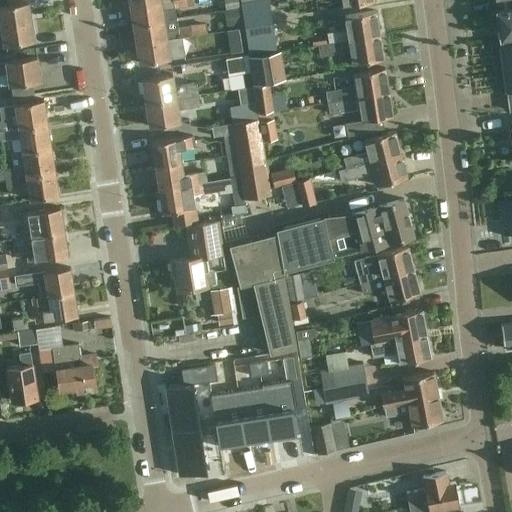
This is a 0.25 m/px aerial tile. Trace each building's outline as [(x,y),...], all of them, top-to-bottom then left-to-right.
[(185,0),(157,0),(129,4),(132,24),(162,19),(160,10),(187,6),(185,0)] [(237,0),(223,0),(225,9),(239,7),(237,0)] [(269,0),(239,0),(240,8),(242,23),(244,23),(272,19),(269,0)] [(0,25),(31,20),(28,1),(0,5),(0,25)] [(500,38),(511,36),(511,6),(496,9),(500,38)] [(240,8),(225,10),(228,26),(242,23),(240,8)] [(313,45),(317,44),(380,34),(376,10),(344,15),(347,29),(327,32),(328,36),(311,38),(313,45)] [(190,25),(177,27),(175,17),(162,19),(132,24),(135,42),(191,34),(190,25)] [(248,53),(276,49),(272,19),(244,23),(248,53)] [(0,33),(2,33),(3,44),(34,39),(31,20),(0,25),(0,33)] [(319,56),(350,51),(352,62),(383,57),(380,34),(317,44),(319,56)] [(181,35),(135,42),(138,62),(168,57),(184,55),(181,35)] [(511,44),(501,46),(508,95),(511,95),(511,97),(511,44)] [(285,79),(280,50),(248,55),(250,71),(252,84),(285,79)] [(248,54),(225,57),(227,75),(242,73),(250,71),(248,55),(248,54)] [(10,86),(40,81),(36,56),(6,61),(0,61),(0,73),(8,73),(10,86)] [(326,101),(389,91),(385,67),(353,72),(355,85),(325,90),(326,101)] [(144,101),(197,94),(195,81),(172,85),(171,73),(140,78),(144,101)] [(242,73),(227,75),(229,89),(237,88),(244,87),(242,73)] [(252,85),(257,113),(273,110),(269,82),(252,85)] [(384,127),(382,116),(393,114),(389,91),(326,101),(328,112),(339,110),(359,107),(361,118),(345,121),(347,136),(384,127)] [(197,94),(144,101),(148,125),(178,120),(176,108),(198,104),(197,94)] [(0,130),(47,123),(43,99),(15,103),(17,117),(0,119),(0,130)] [(231,122),(256,118),(253,101),(229,105),(231,122)] [(277,138),(272,112),(258,115),(263,141),(277,138)] [(331,116),(333,131),(343,130),(342,115),(331,116)] [(233,133),(236,152),(240,175),(244,199),(263,195),(270,194),(268,187),(266,171),(262,147),(257,117),(256,118),(231,122),(233,133)] [(22,151),(51,147),(47,123),(0,130),(0,140),(20,137),(22,151)] [(338,170),(401,153),(395,130),(363,138),(366,150),(342,156),(345,167),(337,169),(338,170)] [(222,135),(225,153),(236,152),(233,133),(222,135)] [(154,165),(182,161),(180,149),(195,146),(193,134),(150,141),(154,165)] [(26,174),(54,170),(51,147),(22,151),(24,164),(2,168),(4,177),(17,176),(26,174)] [(225,153),(229,177),(240,175),(236,152),(225,153)] [(340,181),(373,173),(376,184),(407,176),(401,153),(338,170),(340,181)] [(204,170),(188,173),(184,174),(182,161),(154,165),(158,188),(203,181),(205,180),(204,170)] [(292,166),(270,172),(273,185),(295,179),(292,166)] [(54,170),(26,174),(30,199),(58,194),(54,170)] [(240,175),(229,177),(234,205),(245,203),(244,199),(240,175)] [(5,188),(19,186),(17,176),(4,177),(5,188)] [(309,177),(296,180),(301,204),(314,201),(309,177)] [(203,181),(158,188),(161,211),(170,210),(172,223),(195,219),(191,194),(205,192),(203,181)] [(361,249),(361,248),(414,235),(404,198),(352,211),(361,249)] [(245,203),(234,205),(230,206),(231,214),(246,212),(245,203)] [(38,235),(64,231),(60,207),(20,213),(21,222),(35,220),(38,235)] [(286,269),(361,249),(352,211),(323,215),(275,227),(276,231),(229,243),(240,284),(236,285),(242,317),(260,313),(270,353),(296,346),(284,275),(286,273),(286,269)] [(216,282),(214,268),(225,266),(216,219),(184,225),(189,256),(169,259),(171,273),(174,272),(177,288),(216,282)] [(64,231),(38,235),(40,250),(26,252),(27,261),(68,255),(64,231)] [(377,254),(354,260),(359,283),(395,273),(413,269),(407,247),(377,254)] [(47,295),(73,291),(70,266),(14,275),(16,285),(38,281),(40,296),(47,294),(47,295)] [(362,294),(385,288),(388,300),(419,292),(413,269),(359,283),(362,294)] [(7,270),(0,271),(0,281),(9,280),(7,270)] [(285,276),(289,301),(303,298),(299,273),(285,276)] [(231,287),(211,291),(215,314),(218,314),(235,311),(231,287)] [(73,291),(47,295),(50,309),(35,311),(36,321),(77,314),(73,291)] [(290,304),(294,325),(308,322),(307,315),(305,315),(302,301),(290,304)] [(109,309),(91,313),(94,323),(111,320),(109,309)] [(422,309),(371,319),(376,343),(426,333),(422,309)] [(235,311),(218,314),(220,323),(236,320),(235,311)] [(13,330),(27,327),(26,317),(11,319),(13,330)] [(87,320),(73,322),(74,331),(88,329),(87,320)] [(511,322),(502,324),(504,348),(511,346),(511,322)] [(34,327),(17,330),(19,346),(37,343),(34,327)] [(16,331),(0,333),(0,340),(17,338),(16,331)] [(372,359),(398,354),(400,363),(431,357),(426,333),(376,343),(369,344),(372,359)] [(300,358),(312,356),(308,336),(296,338),(300,358)] [(95,354),(79,356),(78,343),(38,349),(41,371),(55,369),(58,389),(75,386),(75,390),(96,387),(92,364),(97,364),(95,354)] [(12,400),(37,396),(30,351),(19,352),(21,365),(7,367),(12,400)] [(292,356),(282,358),(286,379),(296,377),(292,356)] [(266,360),(258,361),(260,374),(268,373),(266,360)] [(258,361),(249,362),(251,375),(260,374),(258,361)] [(319,370),(323,388),(366,380),(363,362),(319,370)] [(215,363),(205,365),(208,380),(217,379),(215,363)] [(205,365),(181,368),(183,383),(193,382),(193,383),(208,380),(205,365)] [(388,406),(438,395),(434,372),(402,378),(405,389),(382,393),(384,407),(388,406)] [(291,379),(261,383),(261,385),(262,385),(270,439),(296,435),(292,409),(296,408),(291,379)] [(326,403),(369,394),(366,380),(323,388),(326,403)] [(183,383),(165,386),(172,431),(199,427),(198,418),(193,383),(193,382),(183,383)] [(261,385),(236,389),(244,443),(270,439),(262,385),(261,385)] [(236,389),(210,393),(214,416),(215,424),(216,432),(219,447),(244,443),(236,389)] [(386,416),(390,415),(409,412),(411,425),(442,419),(438,395),(388,406),(384,407),(386,416)] [(214,416),(198,418),(199,427),(215,424),(214,416)] [(310,426),(316,453),(336,448),(329,422),(310,426)] [(215,424),(199,427),(201,435),(216,432),(215,424)] [(199,427),(172,431),(179,475),(206,471),(201,435),(199,427)] [(455,482),(445,484),(443,472),(419,476),(421,489),(406,491),(409,511),(426,511),(459,506),(455,482)] [(345,502),(343,511),(356,511),(358,504),(345,502)]
